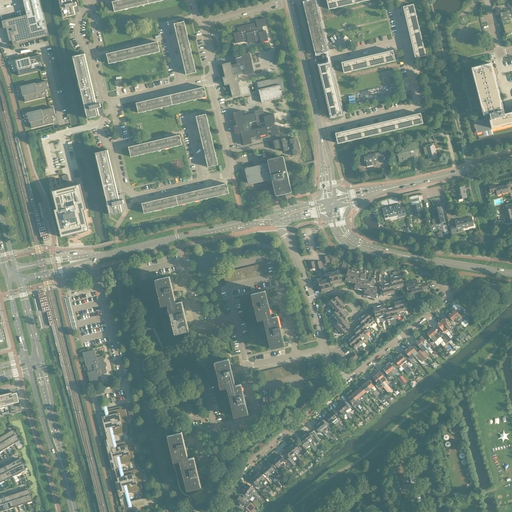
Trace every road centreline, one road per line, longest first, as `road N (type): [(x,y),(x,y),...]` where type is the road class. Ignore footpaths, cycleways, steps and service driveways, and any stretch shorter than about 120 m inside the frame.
road 1 (residential): [(225,511),(240,470),(346,380)]
road 2 (residential): [(402,39),(415,102),(319,129)]
road 3 (residential): [(138,271),(181,260),(197,325),(234,316)]
road 4 (residential): [(346,380),(458,289)]
road 5 (residential): [(206,467),(201,433),(257,416),(247,366)]
road 6 (tertiary): [(93,257),(232,224)]
road 7 (tertiary): [(319,129),(289,1)]
road 8 (unclassified): [(95,266),(125,387)]
road 9 (residential): [(202,179),(136,196),(123,187),(114,149)]
